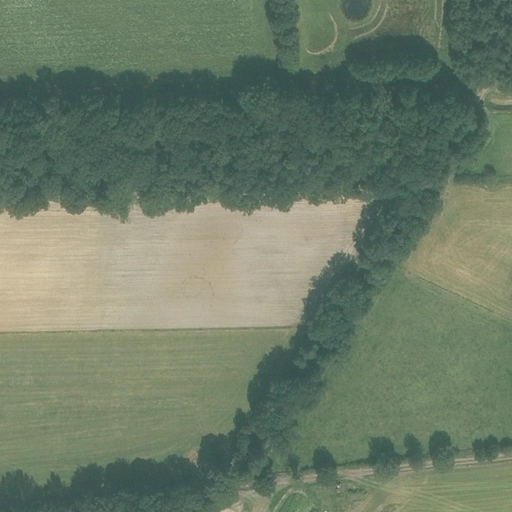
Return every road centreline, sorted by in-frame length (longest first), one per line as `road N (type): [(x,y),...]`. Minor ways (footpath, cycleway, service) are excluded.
road 1 (track): [(478,98),(235,466)]
road 2 (track): [(219,489),(511,457)]
